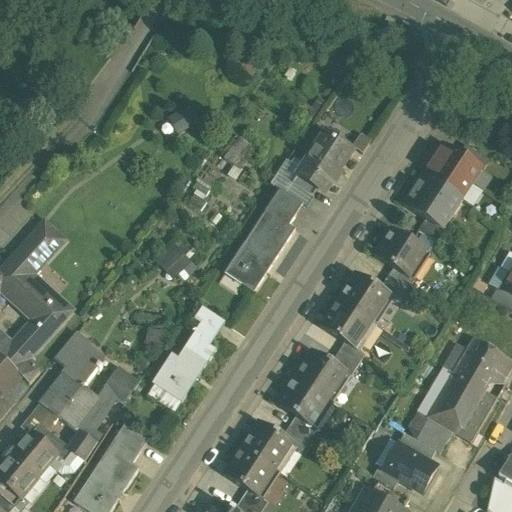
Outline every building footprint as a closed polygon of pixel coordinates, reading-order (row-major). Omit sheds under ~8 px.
[(173,136),(199,123),(190,106),(164,119),(173,136)] [(361,154),(370,141),(361,134),(351,147),(361,154)] [(325,136),(299,176),(319,189),(326,194),(352,153),(325,136)] [(482,173),(442,147),(432,162),(472,188),(482,173)] [(472,188),(432,162),(423,177),(463,203),(472,188)] [(319,189),(299,176),(293,186),(313,199),(319,189)] [(463,203),(423,177),(401,209),(425,224),(442,235),(443,233),(463,203)] [(296,216),(275,201),(267,213),(274,217),(289,227),(296,216)] [(289,227),(274,217),(252,250),(246,245),(227,274),(255,293),(295,231),(289,227)] [(15,302),(26,314),(52,287),(39,275),(70,244),(47,222),(0,269),(0,281),(4,286),(1,289),(15,302)] [(442,235),(425,224),(418,234),(439,246),(446,236),(443,233),(442,235)] [(426,256),(392,234),(375,262),(392,273),(409,283),(409,282),(426,256)] [(176,238),(155,260),(182,285),(198,268),(187,258),(193,252),(176,238)] [(426,256),(409,282),(413,285),(430,258),(426,256)] [(409,283),(392,273),(387,282),(407,295),(413,285),(409,282),(409,283)] [(511,277),(502,292),(502,293),(511,298),(511,277)] [(380,294),(356,278),(339,304),(373,326),(388,302),(389,300),(380,294)] [(407,295),(387,282),(380,294),(389,300),(388,302),(399,308),(407,295)] [(52,287),(26,314),(15,302),(4,314),(13,324),(5,333),(35,363),(51,346),(75,311),(52,287)] [(511,312),(511,298),(502,293),(502,292),(497,289),(491,300),(511,313),(511,312)] [(339,304),(321,332),(344,347),(354,354),(355,352),(373,326),(339,304)] [(224,325),(202,311),(197,320),(203,324),(219,334),(224,325)] [(203,324),(180,361),(172,356),(154,386),(183,404),(215,351),(210,348),(219,334),(203,324)] [(5,333),(0,329),(0,359),(21,379),(35,363),(5,333)] [(77,336),(55,361),(67,369),(82,351),(83,351),(88,346),(77,336)] [(500,357),(475,342),(455,376),(481,390),(488,379),(500,357)] [(354,354),(344,347),(338,356),(358,369),(365,359),(355,352),(354,354)] [(67,369),(63,374),(83,389),(101,366),(83,351),(82,351),(67,369)] [(331,366),(313,354),(295,381),(329,403),(345,378),(346,376),(331,366)] [(358,369),(338,356),(331,366),(346,376),(345,378),(351,382),(358,369)] [(511,364),(500,357),(488,379),(501,386),(511,366),(511,364)] [(21,379),(0,359),(0,398),(3,400),(21,379)] [(443,369),(418,413),(428,419),(430,420),(455,376),(443,369)] [(83,389),(63,374),(39,406),(57,420),(58,419),(79,435),(68,452),(72,455),(75,458),(84,464),(96,446),(89,441),(116,400),(124,406),(138,387),(120,370),(98,400),(83,389)] [(481,390),(455,376),(430,420),(453,433),(455,435),(481,390)] [(329,403),(295,381),(278,408),(296,420),(311,430),(312,428),(329,403)] [(430,420),(428,419),(421,431),(446,445),(453,433),(430,420)] [(311,430),(296,420),(290,430),(309,443),(317,431),(312,428),(311,430)] [(283,440),(260,424),(242,452),(275,474),(293,447),(283,440)] [(147,444),(125,429),(119,438),(141,453),(147,444)] [(309,443),(290,430),(283,440),(293,447),(302,454),(309,443)] [(446,445),(421,431),(414,442),(436,455),(439,457),(446,445)] [(68,452),(46,433),(38,442),(58,458),(56,459),(64,465),(72,455),(68,452)] [(31,437),(0,474),(0,484),(1,486),(20,502),(21,500),(56,459),(58,458),(38,442),(31,437)] [(430,465),(436,455),(414,442),(405,437),(399,447),(430,465)] [(124,445),(101,479),(95,475),(75,504),(86,511),(111,511),(139,470),(132,466),(141,453),(119,438),(117,440),(124,445)] [(422,496),(437,470),(430,465),(399,447),(384,472),(383,473),(399,483),(422,496)] [(275,474),(242,452),(224,477),(248,494),(257,500),(258,498),(275,474)] [(511,511),(511,460),(499,480),(506,484),(493,506),(504,511),(511,511)] [(378,484),(393,493),(399,483),(383,473),(384,472),(379,469),(372,481),(378,484)] [(393,493),(378,484),(372,495),(401,511),(403,511),(409,503),(393,493)] [(20,502),(1,486),(0,487),(0,498),(14,511),(22,501),(21,500),(20,502)] [(401,511),(372,495),(367,492),(356,510),(358,511),(401,511)] [(264,511),(269,506),(258,498),(257,500),(248,494),(241,504),(253,511),(264,511)] [(12,511),(14,511),(0,498),(0,511),(12,511)] [(231,511),(216,502),(209,511),(231,511)]
